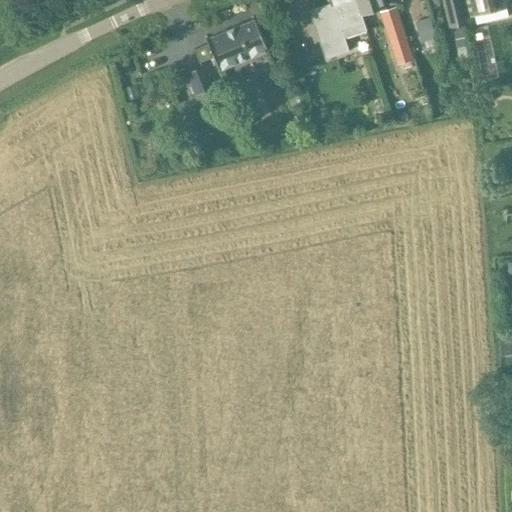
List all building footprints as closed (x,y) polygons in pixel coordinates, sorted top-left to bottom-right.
[(366,32),(358,10),(359,9),(355,0),(330,0),(332,4),(309,11),(325,60),(348,53),(344,39),(366,32)] [(355,0),(359,9),(383,1),(382,0),(355,0)] [(466,24),(460,0),(441,0),(443,5),(448,27),(466,24)] [(469,0),(474,16),(507,8),(505,0),(469,0)] [(408,44),(396,6),(380,11),(389,42),(390,41),(398,68),(405,66),(404,61),(413,58),(409,44),(408,44)] [(435,38),(430,18),(415,22),(420,42),(435,38)] [(219,71),(267,51),(254,20),(206,40),(219,71)] [(185,73),(195,96),(214,88),(205,65),(185,73)] [(503,398),(511,398),(511,382),(503,382),(503,398)]
